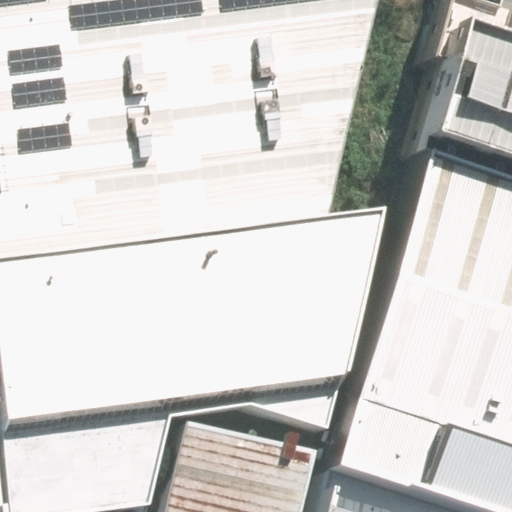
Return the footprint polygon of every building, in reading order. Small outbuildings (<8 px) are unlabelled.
[(367,0),(0,0),(0,263),(317,220),(367,0)] [(511,184),(511,28),(452,11),(408,153),(511,184)] [(511,200),(400,167),(326,410),(511,465),(511,200)] [(327,385),(363,214),(317,220),(0,263),(0,511),(112,511),(127,510),(152,409),(327,385)] [(302,511),(511,511),(511,465),(326,410),(302,511)] [(285,511),(299,456),(171,425),(149,511),(285,511)]
